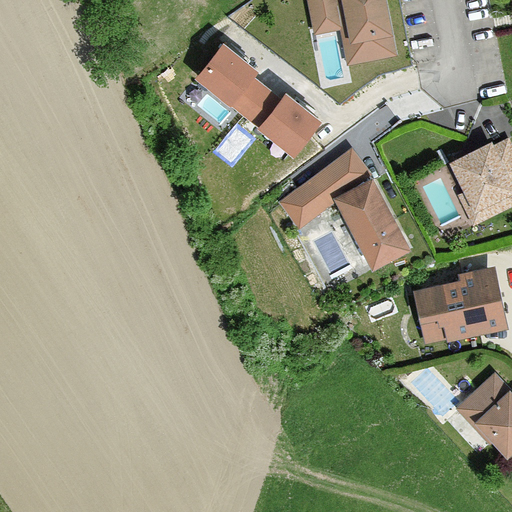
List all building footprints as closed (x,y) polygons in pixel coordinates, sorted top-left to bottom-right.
[(392,50),(382,0),(313,0),(319,28),(352,21),(359,57),(392,50)] [(254,69),(223,45),(199,75),(230,100),(246,112),(265,88),(249,76),(254,69)] [(281,101),(265,88),(246,112),(262,125),(293,149),(317,119),(286,94),(281,101)] [(511,181),(511,154),(507,144),(501,147),(478,158),(476,153),(455,163),(482,217),(511,202),(511,191),(508,183),(511,181)] [(406,247),(372,183),(370,183),(365,174),(350,154),(286,201),(301,221),(340,193),(342,198),(341,199),(375,263),(406,247)] [(417,288),(427,334),(504,319),(493,265),(462,272),(463,279),(417,288)] [(511,388),(498,373),(464,405),(492,435),(496,431),(511,447),(511,445),(511,388)]
